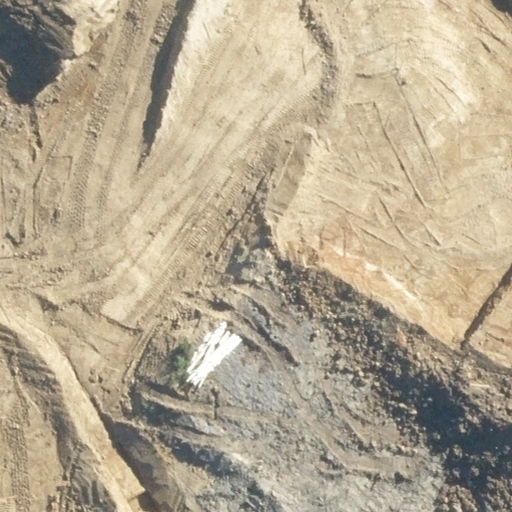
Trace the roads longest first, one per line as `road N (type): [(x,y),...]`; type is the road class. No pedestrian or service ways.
road 1 (trunk): [(386,0),(200,511)]
road 2 (trunk): [(90,511),(248,70)]
